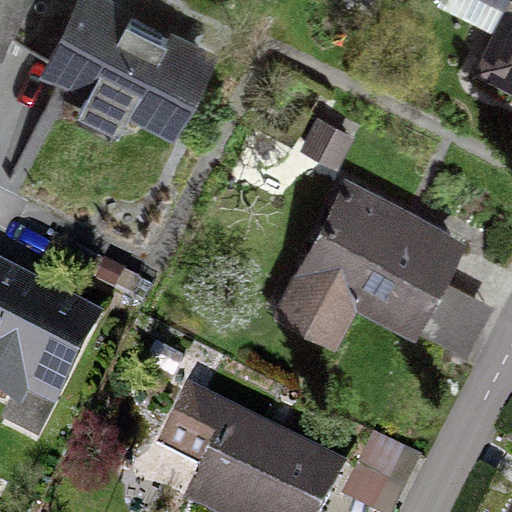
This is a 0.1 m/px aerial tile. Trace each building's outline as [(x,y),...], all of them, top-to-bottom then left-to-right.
[(511,2),(481,67),(511,82),(511,2)] [(203,62),(89,4),(58,63),(173,122),(203,62)] [(356,140),(326,120),(307,148),(337,169),(356,140)] [(414,328),(455,248),(347,193),(288,309),(339,335),(358,299),(414,328)] [(89,327),(0,286),(0,385),(43,407),(89,327)] [(246,511),(319,511),(340,470),(232,414),(189,498),(219,511),(239,511),(241,509),(246,511)] [(402,451),(374,437),(345,490),(374,505),(402,451)]
